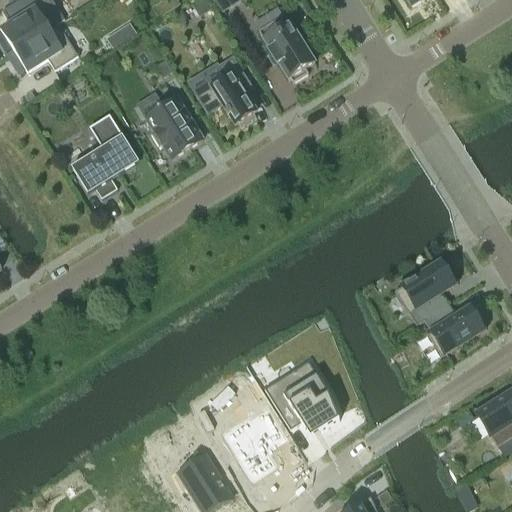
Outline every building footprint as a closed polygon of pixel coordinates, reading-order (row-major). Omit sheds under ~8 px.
[(240,2),(238,0),(211,0),(221,15),(240,2)] [(405,0),(411,9),(424,0),(405,0)] [(13,55),(49,32),(36,11),(0,34),(2,36),(13,55)] [(306,54),(310,51),(301,37),(297,40),(284,18),(258,35),(270,54),(268,55),(277,69),(279,67),(288,83),(290,82),(292,87),(308,77),(305,72),(314,67),(306,54)] [(57,27),(49,32),(13,55),(25,73),(27,76),(47,63),(54,74),(77,60),(57,27)] [(120,33),(106,42),(113,53),(127,45),(120,33)] [(255,115),(242,95),(249,90),(250,92),(252,91),(232,60),(218,69),(226,81),(213,89),(211,87),(195,98),(207,117),(222,108),(226,115),(225,116),(228,120),(229,119),(235,128),(237,127),(240,131),(243,129),(244,129),(244,128),(251,124),(252,124),(253,123),(252,123),(256,121),(253,117),(255,115)] [(202,143),(176,102),(145,121),(154,135),(151,137),(159,151),(163,148),(171,162),(202,143)] [(138,167),(122,140),(109,119),(89,131),(102,152),(71,171),(88,198),(95,193),(101,202),(117,192),(111,183),(124,175),(138,167)] [(402,290),(394,295),(415,329),(423,324),(448,308),(447,307),(443,309),(436,299),(441,296),(457,286),(443,264),(419,279),(416,274),(399,285),(402,290)] [(448,308),(423,324),(431,336),(427,338),(441,360),(486,332),(472,310),(455,320),(451,323),(445,312),(449,310),(448,308)] [(308,365),(264,393),(290,434),(301,427),(304,432),(310,442),(320,436),(339,424),(327,395),(308,365)] [(490,402),(473,412),(497,450),(511,440),(511,395),(493,407),(490,402)] [(248,418),(221,436),(252,485),(279,468),(271,455),(271,454),(271,453),(271,452),(272,451),(272,450),(286,441),(267,411),(265,408),(261,410),(263,413),(250,421),(248,418)] [(511,440),(497,450),(503,460),(511,454),(511,440)] [(206,460),(178,477),(200,511),(217,511),(232,503),(206,460)] [(370,500),(351,511),(373,511),(375,511),(370,500)]
